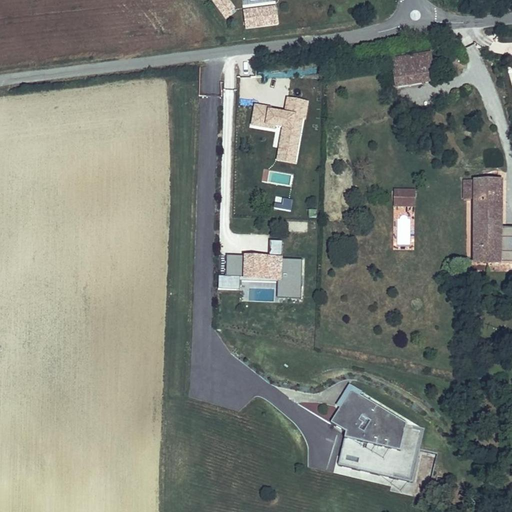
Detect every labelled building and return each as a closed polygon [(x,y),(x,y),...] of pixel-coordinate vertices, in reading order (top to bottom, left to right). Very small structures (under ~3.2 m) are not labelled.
[(434,83),(429,57),(418,58),(422,85),(434,83)] [(422,85),(418,58),(390,63),(394,90),(422,85)] [(480,85),(494,80),(493,75),(478,80),(480,85)] [(308,103),(287,100),(285,113),(255,107),(252,124),(283,128),(276,161),(295,164),(302,120),(306,120),(308,103)] [(473,181),(464,181),(463,200),(473,201),(473,266),(502,266),(502,264),(511,263),(511,253),(502,253),(502,239),(503,228),(504,180),(473,180),(473,181)] [(416,190),(393,189),(393,208),(416,208),(416,190)] [(511,228),(503,228),(502,239),(511,239),(511,228)] [(260,256),(226,256),(225,277),(278,279),(278,298),(302,300),(303,261),(260,260),(260,256)] [(346,440),(401,451),(408,424),(361,396),(363,393),(349,385),(336,407),(340,409),(331,423),(347,433),(346,440)] [(425,428),(408,424),(401,451),(346,440),(339,465),(414,483),(425,428)]
